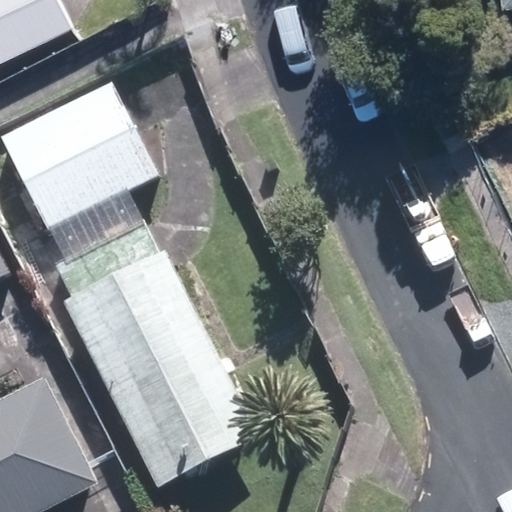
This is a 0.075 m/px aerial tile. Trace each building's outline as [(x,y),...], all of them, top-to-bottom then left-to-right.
[(0,0),(0,63),(75,30),(61,0),(0,0)] [(511,0),(503,0),(505,11),(511,10),(511,0)] [(51,238),(161,183),(114,89),(3,144),(51,238)] [(0,223),(0,307),(18,298),(1,262),(16,255),(0,223)] [(162,267),(141,226),(55,269),(76,310),(65,315),(158,498),(263,445),(170,263),(162,267)] [(69,511),(103,495),(48,388),(0,412),(0,511),(69,511)]
